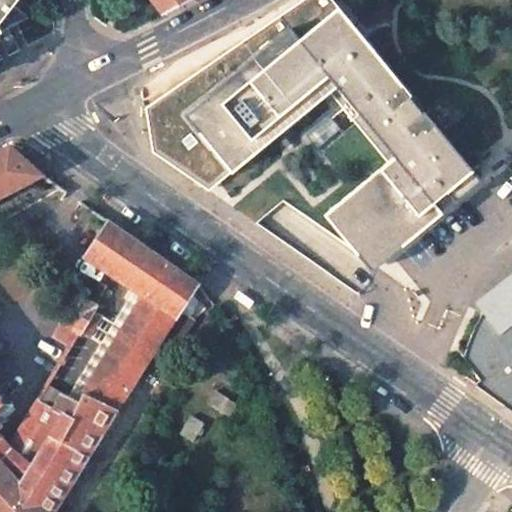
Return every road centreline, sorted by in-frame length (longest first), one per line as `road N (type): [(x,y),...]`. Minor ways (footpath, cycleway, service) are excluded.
road 1 (secondary): [(42,100),(63,133),(497,439)]
road 2 (primary): [(239,0),(95,73)]
